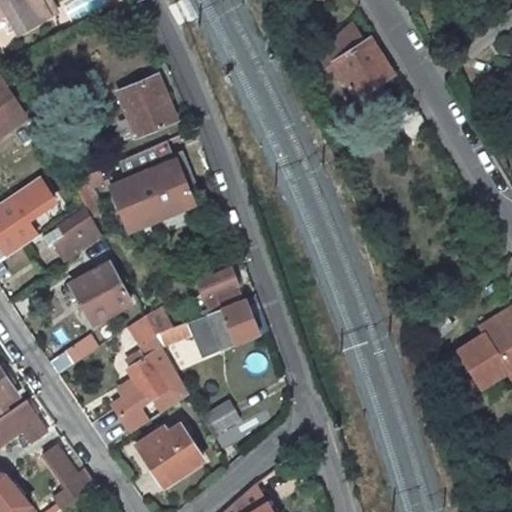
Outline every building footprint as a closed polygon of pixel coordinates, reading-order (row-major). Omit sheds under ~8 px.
[(52,21),(38,0),(0,0),(0,21),(8,17),(21,38),(52,21)] [(58,18),(47,0),(38,0),(52,21),(58,18)] [(112,15),(119,31),(146,20),(138,4),(112,15)] [(327,49),(335,61),(356,97),(392,75),(370,39),(359,22),(327,49)] [(9,71),(0,76),(0,82),(5,91),(17,83),(9,71)] [(155,77),(117,94),(136,138),(175,122),(155,77)] [(0,135),(24,119),(5,91),(0,82),(0,135)] [(179,158),(116,187),(135,229),(198,200),(179,158)] [(0,257),(1,259),(35,235),(26,222),(54,203),(36,176),(0,201),(0,257)] [(64,259),(101,236),(91,217),(86,209),(58,228),(63,235),(53,242),(64,259)] [(58,228),(46,236),(50,243),(53,242),(63,235),(58,228)] [(109,264),(71,285),(93,324),(130,303),(120,284),(126,280),(120,270),(114,274),(109,264)] [(230,270),(199,283),(211,315),(243,302),(230,270)] [(208,316),(221,350),(258,335),(244,302),(243,302),(211,315),(208,316)] [(490,337),(463,354),(487,391),(511,375),(511,313),(485,330),(490,337)] [(146,316),(130,326),(141,344),(156,335),(146,316)] [(447,316),(426,333),(437,346),(458,329),(447,316)] [(176,372),(156,335),(141,344),(149,356),(144,360),(138,351),(123,360),(129,369),(126,370),(132,378),(123,384),(130,394),(111,406),(130,434),(149,421),(139,406),(150,399),(160,414),(189,395),(176,372)] [(188,336),(175,342),(185,364),(198,358),(188,336)] [(75,345),(49,361),(58,374),(83,357),(75,345)] [(11,377),(5,369),(0,373),(5,380),(11,377)] [(0,373),(0,372),(0,407),(16,396),(5,380),(0,373)] [(0,511),(20,511),(24,510),(29,506),(4,473),(0,472),(0,444),(20,430),(25,437),(28,442),(46,430),(26,400),(2,416),(0,417),(0,511)] [(231,405),(209,418),(219,436),(241,423),(231,405)] [(93,424),(106,446),(123,436),(110,414),(93,424)] [(219,436),(209,418),(204,420),(214,438),(219,436)] [(167,428),(138,447),(163,485),(202,460),(181,426),(170,434),(167,428)] [(77,472),(56,444),(42,454),(65,487),(52,496),(61,509),(96,485),(84,468),(77,472)] [(255,486),(270,510),(297,494),(279,466),(255,486)] [(270,511),(270,510),(255,486),(224,511),(270,511)]
